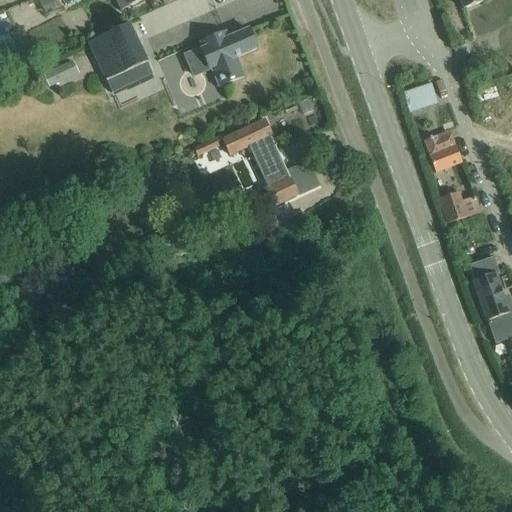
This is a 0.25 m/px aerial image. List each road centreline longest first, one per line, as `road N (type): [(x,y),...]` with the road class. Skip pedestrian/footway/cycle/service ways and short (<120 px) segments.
road 1 (residential): [(511,449),(488,442),(450,389),(305,0)]
road 2 (tertiary): [(358,49),(471,366),(511,435)]
